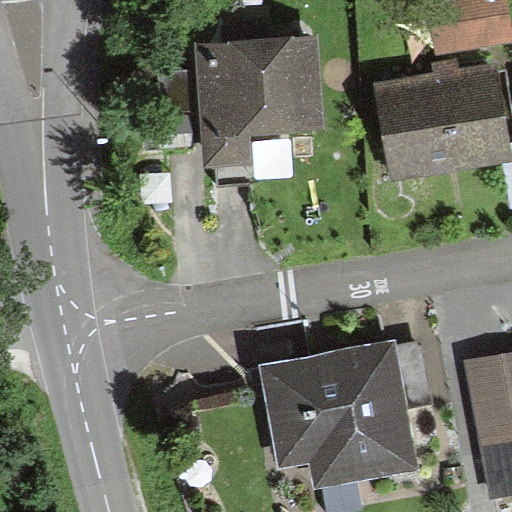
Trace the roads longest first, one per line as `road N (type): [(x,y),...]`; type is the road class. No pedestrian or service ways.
road 1 (residential): [(66,332),(511,239)]
road 2 (residential): [(66,332),(22,0)]
road 3 (residential): [(110,511),(66,332)]
